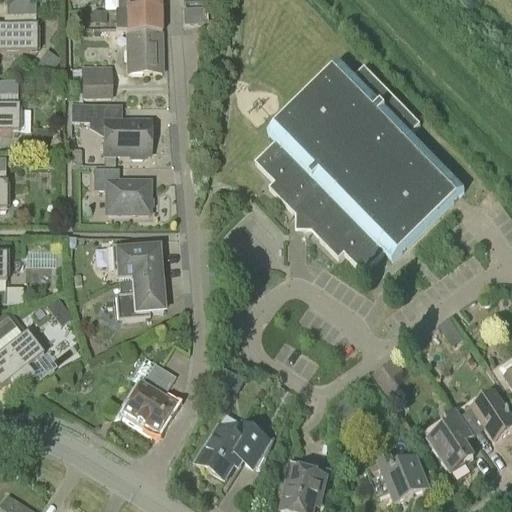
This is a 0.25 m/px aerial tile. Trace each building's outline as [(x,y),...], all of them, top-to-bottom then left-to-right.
[(159,0),(116,0),(117,14),(114,14),(115,21),(161,18),(159,0)] [(34,19),(34,7),(7,7),(7,19),(34,19)] [(183,29),(207,29),(207,12),(182,13),(183,29)] [(105,15),(88,15),(88,27),(106,27),(105,15)] [(161,18),(115,21),(115,34),(126,34),(126,38),(143,37),(143,43),(161,42),(161,37),(161,18)] [(0,57),(36,58),(36,30),(0,29),(0,57)] [(161,42),(143,43),(143,37),(126,38),(127,79),(162,78),(161,42)] [(56,68),(58,57),(42,55),(41,66),(56,68)] [(462,198),(464,196),(410,140),(420,130),(364,72),(353,82),(340,68),(267,139),(271,143),(275,147),(255,167),(274,187),(268,193),(295,220),(295,236),(311,236),(338,264),(344,259),(363,279),(370,272),(384,259),(392,267),(408,251),(437,223),(452,208),(462,198)] [(81,105),(111,104),(111,71),(80,72),(81,105)] [(0,98),(16,99),(16,87),(0,86),(0,98)] [(0,137),(17,138),(18,110),(0,109),(0,137)] [(70,110),(70,128),(99,128),(100,110),(70,110)] [(149,161),(149,127),(103,127),(103,160),(149,161)] [(148,219),(149,186),(118,186),(118,174),(93,174),(93,196),(105,196),(105,219),(148,219)] [(66,242),(66,263),(71,263),(71,253),(75,251),(75,243),(66,242)] [(132,287),(159,285),(160,285),(157,253),(143,254),(143,249),(111,252),(113,277),(117,276),(118,288),(132,287)] [(28,263),(54,262),(54,251),(27,252),(28,263)] [(160,285),(159,285),(132,287),(133,299),(115,300),(117,325),(149,323),(148,318),(162,317),(160,285)] [(7,289),(7,305),(21,305),(21,289),(7,289)] [(45,312),(60,331),(71,323),(56,304),(45,312)] [(0,343),(14,332),(7,322),(0,327),(0,343)] [(438,332),(452,352),(463,344),(450,324),(438,332)] [(0,392),(9,386),(13,391),(33,381),(26,372),(42,360),(25,338),(0,357),(0,392)] [(511,364),(499,374),(506,385),(511,394),(511,364)] [(403,376),(395,365),(370,383),(378,394),(403,376)] [(154,370),(141,390),(140,389),(122,418),(157,439),(174,411),(162,403),(175,383),(154,370)] [(494,448),(511,435),(511,424),(495,400),(472,416),(494,448)] [(450,433),(428,448),(450,479),(473,463),(456,439),(466,432),(456,417),(445,425),(450,433)] [(253,474),(270,447),(241,429),(233,441),(218,432),(195,468),(225,487),(239,465),(253,474)] [(395,475),(391,466),(366,476),(376,502),(389,496),(395,509),(428,495),(416,466),(395,475)] [(319,510),(326,484),(295,476),(291,491),(286,489),(280,511),(313,511),(314,509),(319,510)]
